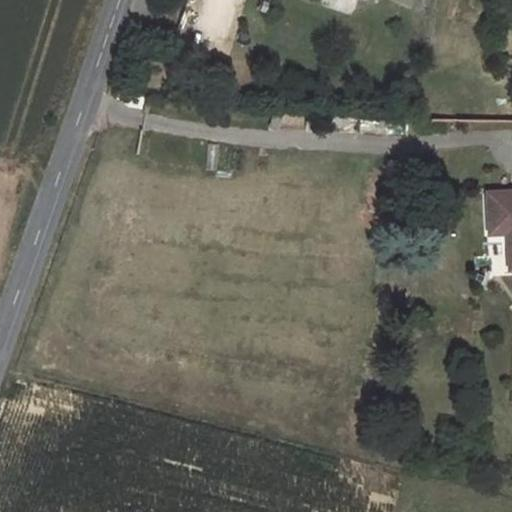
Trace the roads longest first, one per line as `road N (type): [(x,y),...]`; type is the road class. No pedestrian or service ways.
road 1 (unknown): [(81,110),(511,143)]
road 2 (tertiary): [(120,0),(0,342)]
